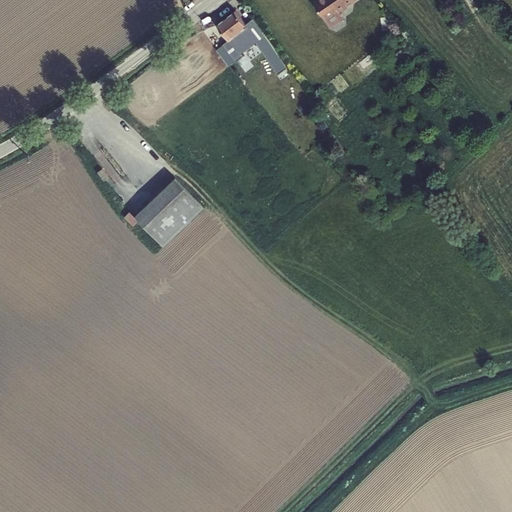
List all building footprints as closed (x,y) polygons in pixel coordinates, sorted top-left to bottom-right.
[(346,5),(345,4),(350,0),(315,0),(313,1),(324,18),(330,26),(342,17),(338,11),(346,5)] [(235,7),(218,21),(229,36),(236,46),(255,33),(246,21),(235,7)] [(287,65),(253,16),(253,17),(284,66),(287,65)] [(284,66),(253,17),(246,21),(255,33),(258,37),(260,40),(279,69),(284,66)] [(236,46),(239,50),(258,37),(255,33),(236,46)] [(222,41),(235,57),(241,53),(239,50),(236,46),(229,36),(222,41)] [(239,50),(241,53),(260,40),(258,37),(239,50)] [(96,174),(103,183),(107,179),(100,170),(96,174)] [(173,178),(133,217),(161,246),(201,208),(173,178)]
